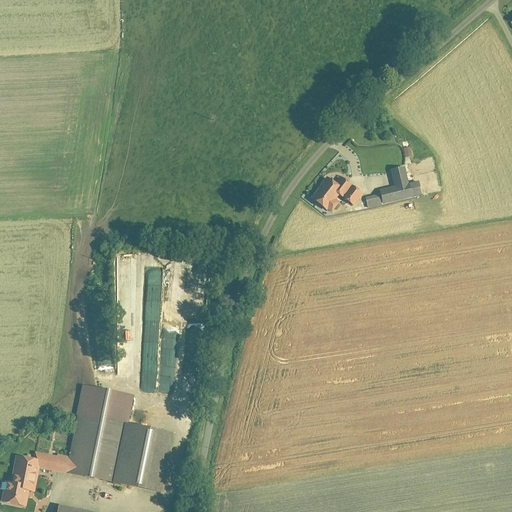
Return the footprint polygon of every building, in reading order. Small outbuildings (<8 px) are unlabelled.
[(366,195),(369,209),(423,198),(420,184),(412,185),(408,167),(394,170),(398,189),(366,195)] [(324,212),(326,210),(332,215),(338,206),(333,202),(336,198),(354,211),(364,198),(344,183),(338,190),(326,180),(310,202),(324,212)] [(33,453),(32,459),(35,459),(34,468),(66,474),(66,476),(113,485),(125,424),(130,398),(83,389),(69,460),(33,453)] [(125,424),(113,485),(160,493),(172,433),(125,424)] [(0,503),(26,509),(34,468),(35,459),(32,459),(18,456),(12,486),(3,484),(0,502),(0,503)]
